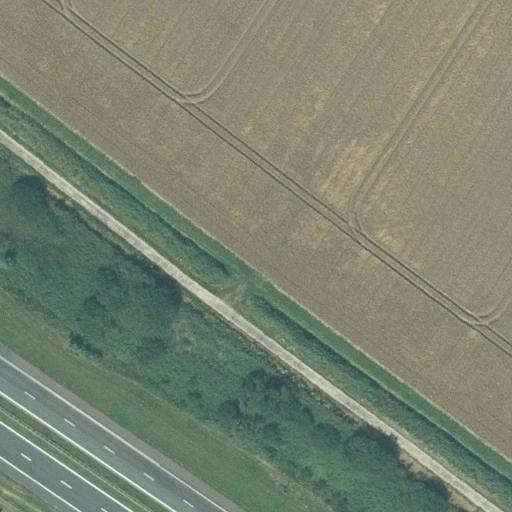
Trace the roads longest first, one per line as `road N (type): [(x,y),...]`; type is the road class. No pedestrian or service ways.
road 1 (unclassified): [(497,511),(0,135)]
road 2 (motorway): [(198,511),(0,376)]
road 3 (motorway): [(0,439),(104,511)]
